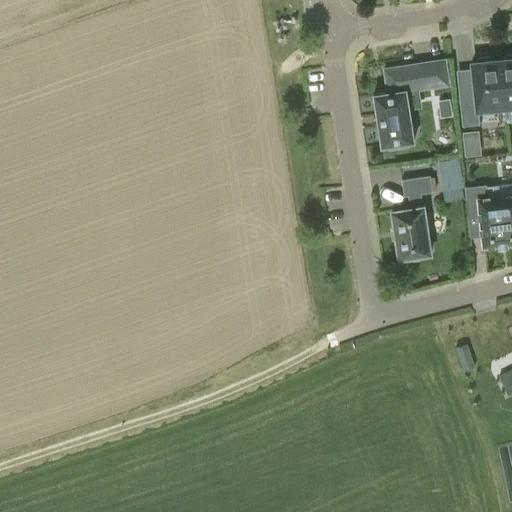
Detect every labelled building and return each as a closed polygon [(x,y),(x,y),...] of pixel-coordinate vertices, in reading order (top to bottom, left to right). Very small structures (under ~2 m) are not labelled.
[(511,54),(505,55),(505,59),(499,60),(504,107),(511,106),(511,54)] [(459,94),(462,126),(479,124),(478,110),(504,107),(499,60),(494,60),(493,56),(477,58),(477,62),(471,63),(475,93),(459,94)] [(445,59),(429,62),(432,85),(448,83),(445,59)] [(375,94),(373,94),(373,96),(374,96),(381,144),(381,146),(383,146),(383,145),(388,145),(388,149),(407,146),(406,142),(412,141),(413,141),(413,140),(405,91),(417,89),(413,64),(384,68),(387,92),(375,94)] [(449,98),(438,100),(441,117),(452,115),(449,98)] [(475,152),(475,131),(463,131),(463,152),(475,152)] [(437,160),(444,199),(464,195),(457,156),(437,160)] [(413,260),(413,256),(430,253),(423,206),(421,206),(420,194),(431,192),(429,176),(402,180),(404,196),(408,195),(410,208),(391,211),(399,258),(403,257),(404,262),(413,260)] [(511,194),(487,197),(486,184),(464,187),(467,214),(479,213),(482,246),(498,245),(498,247),(507,246),(507,244),(511,243),(511,194)] [(467,343),(455,347),(462,370),(475,366),(467,343)] [(508,395),(511,392),(511,368),(499,375),(508,395)]
